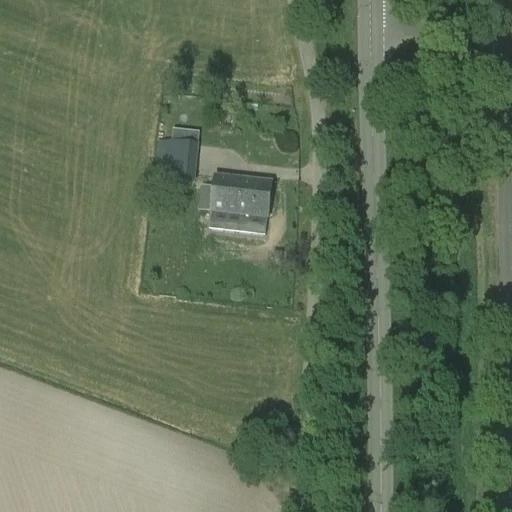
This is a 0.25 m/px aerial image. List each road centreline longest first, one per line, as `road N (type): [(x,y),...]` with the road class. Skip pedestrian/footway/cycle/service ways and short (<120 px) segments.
road 1 (unclassified): [(369,33),(456,36),(497,80),(507,227),(505,511)]
road 2 (unclassified): [(293,0),(320,124),(296,511)]
road 3 (tertiary): [(378,511),(369,33)]
